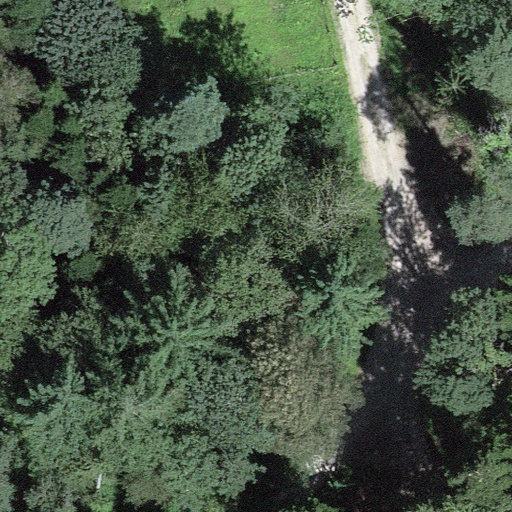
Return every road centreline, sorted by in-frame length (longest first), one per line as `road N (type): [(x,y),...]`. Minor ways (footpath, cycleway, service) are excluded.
road 1 (track): [(440,511),(394,189),(351,0)]
road 2 (track): [(511,272),(285,511)]
